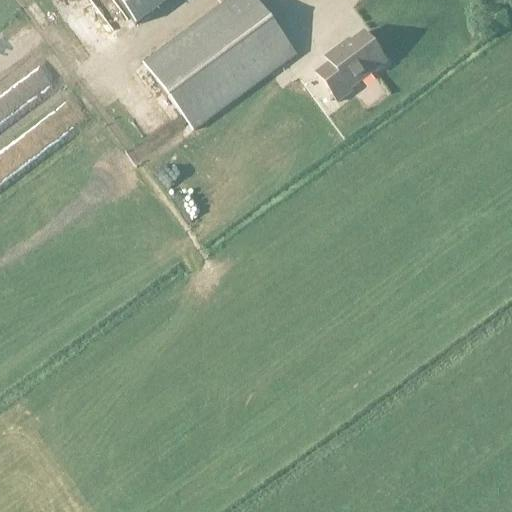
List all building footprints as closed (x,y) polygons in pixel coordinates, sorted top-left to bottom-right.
[(171,0),(113,0),(134,28),(171,0)] [(294,56),(252,0),(229,0),(141,66),(191,134),(294,56)] [(327,65),(313,75),(335,105),(350,94),(348,91),(384,64),(362,35),(350,44),(348,42),(323,60),(327,65)] [(13,86),(0,94),(0,117),(23,103),(13,86)] [(0,145),(0,174),(69,125),(55,106),(0,145)] [(161,194),(171,188),(169,184),(180,178),(164,150),(142,162),(161,194)]
